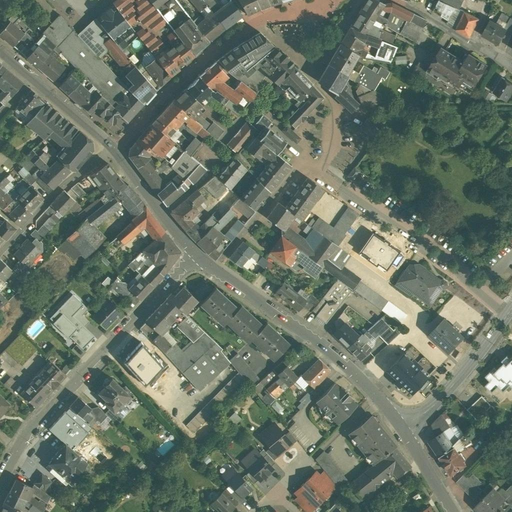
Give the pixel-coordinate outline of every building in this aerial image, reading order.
[(130,0),(118,0),(113,4),(113,3),(113,4),(114,6),(129,25),(132,22),(132,17),(132,16),(131,12),(131,11),(130,2),(131,2),(131,1),(130,0)] [(167,23),(148,0),(137,0),(138,1),(137,1),(138,2),(138,6),(139,11),(140,16),(139,16),(139,17),(140,21),(144,23),(146,24),(148,26),(152,28),(157,30),(167,23)] [(174,0),(148,0),(167,23),(174,32),(182,42),(192,33),(197,28),(174,0)] [(201,0),(192,0),(205,16),(204,17),(207,20),(213,15),(213,14),(211,12),(212,12),(203,2),(201,0)] [(212,0),(206,0),(203,2),(212,12),(211,12),(213,14),(218,10),(217,6),(212,0)] [(237,0),(247,16),(260,10),(255,0),(237,0)] [(255,0),(260,10),(269,6),(266,0),(255,0)] [(384,5),(375,0),(367,0),(360,12),(374,20),(378,15),(381,10),(384,5)] [(463,1),(461,0),(438,0),(459,10),(463,1)] [(218,10),(213,14),(213,15),(224,29),(241,17),(230,1),(218,10)] [(385,13),(390,13),(391,4),(384,5),(381,10),(385,13)] [(413,14),(391,4),(390,13),(405,22),(409,23),(413,14)] [(114,6),(96,20),(111,38),(111,39),(116,45),(123,52),(128,46),(124,39),(134,31),(129,25),(114,6)] [(374,20),(360,12),(351,26),(365,34),(370,26),(374,20)] [(478,19),(465,12),(459,25),(456,31),(469,38),(478,19)] [(14,13),(7,21),(9,23),(10,22),(13,24),(16,21),(19,17),(14,13)] [(405,22),(390,13),(387,20),(384,26),(400,34),(405,22)] [(413,14),(409,23),(422,29),(426,21),(413,14)] [(510,19),(502,14),(498,19),(507,24),(510,19)] [(94,53),(78,36),(68,26),(59,15),(42,34),(43,34),(62,52),(60,53),(85,78),(85,79),(98,92),(97,93),(104,99),(104,100),(94,109),(95,110),(108,122),(109,121),(113,125),(119,118),(121,120),(122,120),(124,122),(126,123),(127,123),(128,122),(143,105),(134,95),(133,94),(94,53)] [(207,20),(197,28),(203,35),(209,42),(224,29),(213,15),(207,20)] [(387,20),(378,15),(374,20),(380,23),(384,26),(387,20)] [(30,27),(19,17),(16,21),(27,31),(30,27)] [(459,25),(449,19),(446,24),(456,31),(459,25)] [(111,38),(96,20),(78,36),(94,53),(105,44),(111,39),(111,38)] [(380,23),(374,20),(370,26),(377,29),(380,23)] [(504,29),(490,21),(481,35),(498,45),(506,31),(504,29)] [(13,24),(10,22),(9,23),(0,32),(0,35),(13,47),(24,34),(13,24)] [(422,29),(405,22),(400,34),(416,43),(421,31),(422,29)] [(377,29),(370,26),(365,34),(368,34),(378,38),(381,32),(381,31),(377,29)] [(203,35),(197,28),(192,33),(204,46),(209,42),(203,35)] [(368,37),(349,28),(343,39),(344,40),(360,50),(361,49),(365,42),(368,37)] [(150,35),(145,33),(143,32),(142,30),(141,31),(141,30),(137,34),(150,51),(161,42),(157,40),(154,37),(150,35)] [(428,35),(421,31),(416,43),(421,47),(428,35)] [(182,42),(174,32),(169,35),(169,36),(170,41),(171,45),(173,48),(174,49),(173,49),(182,60),(185,57),(187,58),(189,60),(193,56),(182,42)] [(395,38),(381,32),(378,38),(392,44),(395,38)] [(192,33),(182,42),(193,56),(204,46),(192,33)] [(274,47),(260,33),(230,51),(245,70),(250,66),(252,65),(255,62),(274,47)] [(62,52),(43,34),(34,44),(36,46),(47,56),(53,49),(58,55),(60,53),(62,52)] [(380,41),(368,37),(365,42),(378,47),(380,41)] [(156,91),(131,62),(123,52),(116,45),(111,39),(105,44),(131,75),(128,79),(134,85),(138,89),(148,100),(156,91)] [(358,56),(365,58),(367,52),(361,49),(360,50),(344,40),(341,45),(357,55),(358,56)] [(175,65),(169,57),(167,54),(162,47),(161,42),(150,51),(155,58),(156,59),(165,71),(170,77),(171,76),(174,73),(171,70),(172,69),(174,67),(175,66),(175,65)] [(170,52),(173,49),(174,49),(173,48),(169,50),(168,51),(161,42),(162,47),(167,54),(170,52)] [(340,44),(328,64),(346,75),(349,68),(357,55),(341,45),(340,44)] [(396,48),(387,45),(384,55),(392,57),(396,48)] [(36,46),(26,58),(37,68),(47,56),(36,46)] [(290,63),(274,47),(255,62),(261,69),(268,74),(267,75),(274,81),(277,85),(294,66),(290,63)] [(58,55),(53,49),(47,56),(54,61),(59,56),(58,55)] [(182,60),(173,49),(170,52),(167,54),(169,57),(175,65),(179,62),(182,60)] [(465,63),(442,49),(431,67),(429,69),(459,88),(463,80),(473,86),(486,66),(469,55),(465,63)] [(230,51),(217,61),(221,65),(223,67),(235,77),(241,72),(244,70),(245,70),(230,51)] [(382,54),(371,52),(367,52),(365,58),(380,61),(382,54)] [(384,55),(382,54),(380,61),(390,63),(392,57),(384,55)] [(54,61),(47,56),(37,68),(53,82),(63,70),(54,61)] [(155,59),(145,67),(160,86),(170,77),(165,71),(164,72),(155,59)] [(221,65),(217,61),(214,63),(220,70),(223,67),(221,65)] [(214,63),(199,77),(211,89),(213,87),(221,81),(226,76),(220,70),(214,63)] [(419,63),(411,75),(416,78),(424,66),(419,63)] [(424,66),(416,78),(421,82),(423,79),(429,69),(431,67),(425,63),(424,66)] [(346,75),(328,64),(318,81),(336,93),(339,88),(343,82),(346,77),(347,76),(346,75)] [(313,87),(294,66),(277,85),(278,85),(298,101),(299,101),(313,87)] [(359,85),(372,92),(373,91),(381,78),(380,77),(380,76),(376,74),(379,70),(374,68),(372,71),(363,66),(359,74),(349,68),(346,75),(347,76),(346,77),(359,85)] [(252,81),(249,88),(256,94),(260,88),(267,75),(268,74),(261,69),(259,68),(252,81)] [(388,73),(380,68),(379,70),(376,74),(380,76),(380,77),(381,78),(384,79),(388,73)] [(22,83),(6,69),(0,76),(0,88),(2,91),(0,92),(0,102),(3,105),(11,97),(22,83)] [(72,72),(59,87),(68,95),(78,85),(76,83),(77,82),(73,79),(76,76),(72,72)] [(252,81),(243,74),(241,73),(241,72),(235,77),(241,82),(249,88),(252,81)] [(211,96),(214,92),(211,89),(199,77),(185,89),(201,105),(211,96)] [(511,91),(511,84),(503,78),(493,93),(506,101),(511,91)] [(96,93),(83,80),(78,85),(91,97),(96,93)] [(231,89),(225,84),(221,81),(213,87),(216,91),(219,93),(225,98),(231,89)] [(249,88),(241,82),(235,89),(251,101),(256,94),(249,88)] [(97,93),(96,93),(91,97),(78,85),(68,95),(82,108),(84,106),(91,113),(95,110),(94,109),(104,100),(97,93)] [(285,92),(278,85),(273,92),(280,98),(285,92)] [(372,92),(359,85),(355,92),(360,103),(362,107),(378,101),(378,100),(382,99),(380,94),(373,91),(372,92)] [(299,101),(298,101),(294,105),(298,109),(287,120),(295,129),(301,122),(301,123),(307,117),(306,116),(313,109),(323,98),(313,87),(299,101)] [(345,93),(339,88),(336,93),(334,96),(351,112),(362,107),(360,103),(358,105),(345,93)] [(148,100),(138,89),(133,94),(134,95),(143,105),(148,100)] [(201,105),(185,89),(183,91),(173,101),(188,115),(193,120),(193,119),(198,115),(203,111),(205,109),(201,105)] [(233,91),(231,89),(225,98),(235,105),(241,97),(233,91)] [(251,101),(235,89),(233,91),(241,97),(249,103),(251,101)] [(40,98),(31,90),(16,108),(25,115),(28,112),(38,100),(40,98)] [(233,108),(235,105),(225,98),(219,93),(216,91),(214,92),(211,96),(231,110),(233,108)] [(249,103),(241,97),(235,105),(238,107),(243,110),(249,103)] [(38,100),(28,112),(33,116),(41,107),(42,108),(44,104),(38,100)] [(188,115),(173,101),(156,119),(171,133),(174,130),(184,119),(188,115)] [(93,142),(46,103),(44,104),(42,108),(41,107),(33,116),(26,124),(27,125),(29,123),(37,130),(36,133),(38,131),(46,137),(48,135),(62,147),(56,156),(59,159),(71,171),(74,171),(80,165),(93,149),(93,142)] [(263,134),(267,128),(272,123),(261,113),(251,125),(257,130),(263,134)] [(193,120),(188,115),(184,119),(188,123),(187,124),(204,139),(209,134),(206,131),(201,127),(202,126),(199,123),(197,122),(193,119),(193,120)] [(171,133),(156,119),(152,124),(162,133),(167,137),(171,133)] [(210,125),(202,119),(199,123),(202,126),(201,127),(206,131),(210,125)] [(246,122),(240,130),(239,129),(233,137),(227,145),(227,144),(226,145),(237,154),(253,135),(257,130),(251,125),(247,121),(246,122)] [(377,142),(383,134),(366,121),(359,129),(377,142)] [(37,130),(29,123),(27,125),(36,133),(37,130)] [(212,123),(210,126),(210,125),(206,131),(209,134),(216,140),(220,136),(218,134),(221,131),(212,123)] [(162,133),(152,124),(148,128),(159,138),(162,133)] [(300,139),(286,126),(282,131),(296,143),(300,139)] [(159,138),(148,128),(136,142),(150,153),(155,158),(160,160),(162,157),(165,160),(170,164),(172,166),(180,156),(166,143),(167,137),(162,133),(159,138)] [(267,148),(277,136),(267,128),(263,134),(257,130),(253,135),(256,138),(267,148)] [(201,143),(194,137),(190,142),(174,130),(171,133),(167,137),(184,151),(190,157),(190,156),(201,143)] [(46,137),(38,131),(36,133),(44,140),(46,137)] [(383,134),(377,142),(382,146),(389,138),(383,134)] [(286,143),(277,136),(267,148),(276,155),(286,143)] [(184,151),(167,137),(166,143),(180,156),(184,151)] [(267,148),(256,138),(246,149),(258,159),(262,155),(270,162),(276,155),(267,148)] [(150,153),(136,142),(129,150),(128,157),(137,168),(145,162),(146,162),(149,160),(146,157),(150,153)] [(49,168),(39,158),(38,157),(31,151),(19,164),(26,172),(34,164),(39,169),(31,176),(35,181),(36,182),(40,177),(49,168)] [(199,164),(190,156),(190,157),(184,151),(180,156),(172,166),(180,172),(184,169),(189,174),(199,164)] [(52,161),(43,152),(38,157),(39,158),(49,168),(52,166),(49,163),(52,161)] [(270,162),(261,173),(275,185),(291,166),(276,155),(270,162)] [(234,157),(216,178),(227,187),(229,189),(237,180),(242,173),(246,169),(234,157)] [(52,166),(49,168),(61,180),(71,171),(59,159),(52,166)] [(156,168),(149,160),(146,162),(153,171),(156,168)] [(156,168),(153,171),(157,177),(170,164),(165,160),(162,162),(156,168)] [(146,162),(145,162),(137,168),(152,188),(160,181),(157,177),(153,171),(146,162)] [(107,164),(89,175),(96,184),(99,188),(116,175),(107,164)] [(189,174),(186,178),(193,185),(197,181),(207,170),(199,164),(189,174)] [(61,180),(49,168),(40,177),(52,189),(61,180)] [(354,168),(347,176),(352,180),(359,172),(354,168)] [(180,172),(171,181),(171,182),(177,188),(183,182),(186,178),(189,174),(184,169),(180,172)] [(28,173),(22,178),(31,186),(35,181),(31,176),(28,173)] [(242,173),(237,180),(262,201),(269,192),(256,179),(251,174),(248,178),(242,173)] [(275,185),(261,173),(256,179),(269,192),(275,185)] [(96,184),(89,175),(87,177),(94,186),(96,184)] [(116,175),(99,188),(109,200),(114,197),(120,192),(126,187),(116,175)] [(5,177),(0,182),(0,189),(8,181),(5,177)] [(52,189),(40,177),(36,182),(47,194),(52,189)] [(193,185),(186,178),(183,182),(189,188),(193,185)] [(316,184),(307,178),(285,208),(293,214),(301,220),(322,189),(315,184),(316,184)] [(254,211),(262,201),(237,180),(229,189),(235,194),(239,198),(254,211)] [(8,181),(0,189),(4,193),(11,189),(13,186),(8,181)] [(160,181),(152,188),(156,194),(165,187),(160,181)] [(167,185),(166,185),(176,197),(183,191),(184,192),(189,188),(183,182),(177,188),(171,182),(167,185)] [(86,194),(76,185),(70,189),(79,197),(80,196),(82,195),(86,194)] [(142,202),(128,185),(126,187),(120,192),(114,197),(118,203),(121,201),(135,217),(146,207),(142,202)] [(176,197),(166,185),(165,187),(156,194),(165,206),(176,197)] [(31,186),(19,196),(18,195),(15,198),(21,204),(30,212),(43,198),(31,186)] [(202,186),(187,199),(193,207),(209,194),(202,186)] [(229,189),(218,200),(229,209),(239,198),(235,194),(229,189)] [(63,191),(50,205),(61,216),(67,210),(74,202),(63,191)] [(12,194),(9,198),(11,201),(17,195),(14,192),(12,194)] [(9,198),(4,193),(0,197),(0,207),(2,209),(8,204),(10,202),(11,201),(9,198)] [(104,205),(93,213),(99,221),(100,221),(120,205),(118,203),(114,197),(109,200),(104,205)] [(254,211),(239,198),(229,209),(239,218),(246,223),(255,212),(254,211)] [(99,199),(84,211),(87,215),(89,217),(93,213),(104,205),(99,199)] [(187,199),(170,213),(186,231),(193,224),(189,220),(198,213),(193,207),(187,199)] [(285,208),(278,203),(267,218),(282,229),(293,214),(285,208)] [(8,204),(2,209),(8,216),(14,210),(9,206),(8,204)] [(14,210),(8,216),(19,226),(31,214),(30,212),(21,204),(14,210)] [(61,216),(50,205),(44,212),(50,218),(42,226),(48,232),(61,216)] [(135,217),(132,220),(133,222),(140,230),(145,226),(156,240),(165,233),(146,207),(135,217)] [(348,207),(334,227),(344,234),(358,214),(348,207)] [(89,217),(85,219),(92,226),(99,221),(93,213),(89,217)] [(212,216),(198,230),(193,224),(186,231),(197,243),(212,227),(217,221),(218,221),(212,216)] [(227,221),(222,216),(218,221),(217,221),(222,226),(227,221)] [(236,222),(231,228),(230,234),(227,240),(230,242),(246,223),(239,218),(236,222)] [(333,229),(318,218),(312,228),(324,237),(326,238),(333,229)] [(92,226),(85,219),(66,239),(80,254),(84,258),(85,258),(100,243),(94,236),(98,232),(92,226)] [(0,224),(0,235),(4,239),(6,241),(16,229),(5,220),(0,224)] [(133,222),(110,244),(116,250),(140,230),(133,222)] [(48,232),(42,226),(37,232),(43,237),(48,232)] [(197,243),(208,254),(215,260),(224,249),(217,243),(222,237),(212,227),(197,243)] [(333,229),(326,238),(338,246),(345,235),(344,234),(334,227),(333,229)] [(324,237),(312,228),(307,234),(319,243),(324,237)] [(37,232),(35,231),(31,235),(36,240),(39,242),(43,237),(37,232)] [(156,240),(142,251),(153,265),(176,247),(165,233),(156,240)] [(372,233),(359,252),(368,258),(366,260),(376,266),(378,264),(386,270),(399,252),(388,244),(389,243),(384,239),(383,240),(372,233)] [(314,248),(296,235),(292,234),(287,241),(295,247),(300,251),(308,257),(314,248)] [(287,241),(281,237),(270,251),(284,262),(291,253),(295,247),(287,241)] [(314,248),(308,257),(310,258),(321,267),(329,257),(338,246),(326,238),(324,237),(319,243),(314,248)] [(80,254),(66,239),(58,247),(63,253),(65,251),(74,260),(80,254)] [(28,240),(14,255),(27,267),(41,252),(32,244),(28,240)] [(36,240),(32,244),(41,252),(41,244),(39,242),(36,240)] [(253,250),(243,242),(236,250),(246,258),(249,255),(253,250)] [(176,247),(153,265),(155,267),(153,269),(163,277),(181,253),(176,247)] [(308,257),(300,251),(295,247),(291,253),(296,257),(305,264),(306,264),(310,258),(308,257)] [(246,258),(236,250),(230,258),(240,266),(247,258),(246,258)] [(261,256),(253,250),(249,255),(251,257),(251,256),(257,262),(261,256)] [(296,257),(291,253),(284,262),(289,265),(296,257)] [(398,254),(391,263),(396,266),(403,257),(398,254)] [(269,262),(261,256),(257,262),(264,267),(269,262)] [(305,264),(296,257),(289,265),(295,269),(299,263),(303,266),(305,264)] [(360,280),(329,257),(321,267),(322,268),(337,279),(352,290),(353,289),(359,281),(360,280)] [(321,267),(310,258),(306,264),(305,264),(303,266),(303,267),(316,277),(322,268),(321,267)] [(11,270),(0,259),(0,278),(2,281),(11,270)] [(29,270),(20,261),(14,267),(21,273),(28,279),(33,274),(29,270)] [(136,269),(131,263),(128,266),(133,271),(134,270),(136,269)] [(441,282),(419,265),(415,270),(406,284),(412,288),(410,291),(423,300),(425,297),(432,303),(442,288),(445,288),(447,285),(446,283),(444,281),(441,282)] [(410,266),(400,280),(406,284),(415,270),(410,266)] [(163,277),(153,269),(149,274),(158,282),(163,277)] [(28,279),(21,273),(17,278),(21,282),(21,283),(23,285),(28,279)] [(158,282),(149,274),(145,279),(154,287),(158,282)] [(138,282),(129,291),(131,292),(140,301),(154,287),(145,279),(143,277),(138,282)] [(17,278),(9,287),(13,291),(16,288),(21,283),(21,282),(17,278)] [(107,278),(102,284),(107,289),(110,285),(113,282),(107,278)] [(122,284),(116,278),(113,282),(110,285),(116,291),(122,284)] [(337,279),(319,302),(320,302),(324,305),(316,315),(315,316),(325,324),(352,290),(337,279)] [(406,284),(400,280),(396,286),(408,294),(410,291),(412,288),(406,284)] [(388,301),(359,281),(353,289),(382,310),(388,301)] [(129,291),(122,284),(116,291),(124,299),(131,292),(129,291)] [(304,301),(283,284),(276,293),(281,296),(281,295),(298,309),(304,301)] [(206,286),(192,295),(197,301),(200,304),(212,292),(206,286)] [(183,287),(174,297),(171,294),(167,298),(185,314),(197,301),(192,295),(183,287)] [(238,309),(215,288),(212,292),(200,304),(200,305),(223,326),(226,322),(238,309)] [(72,294),(71,296),(71,297),(57,311),(62,315),(53,324),(68,339),(70,338),(83,350),(94,339),(83,329),(86,327),(90,322),(87,320),(83,316),(88,310),(72,294)] [(167,298),(146,321),(147,322),(142,328),(153,341),(163,331),(181,312),(167,298)] [(109,301),(93,318),(99,324),(106,330),(121,313),(109,301)] [(407,315),(388,301),(382,310),(400,324),(407,315)] [(324,305),(320,302),(312,312),(316,315),(324,305)] [(241,306),(238,309),(226,322),(248,343),(251,340),(263,327),(263,326),(241,306)] [(335,323),(340,327),(344,323),(345,323),(349,319),(343,312),(335,323)] [(91,316),(87,320),(90,322),(95,328),(99,324),(93,318),(91,316)] [(204,333),(186,316),(176,326),(192,344),(204,333)] [(464,338),(444,319),(430,334),(450,353),(464,338)] [(378,320),(367,331),(359,338),(364,343),(371,336),(375,340),(378,336),(386,328),(378,320)] [(266,323),(263,326),(263,327),(251,340),(274,361),(289,344),(266,323)] [(340,327),(333,335),(347,348),(358,337),(345,323),(344,323),(340,327)] [(386,328),(378,336),(387,345),(400,333),(395,329),(393,331),(388,326),(386,328)] [(174,343),(163,331),(153,341),(163,353),(174,343)] [(183,353),(172,362),(182,374),(203,355),(220,373),(231,363),(229,361),(220,351),(221,351),(214,343),(204,333),(192,344),(183,353)] [(38,350),(21,334),(5,350),(22,367),(38,350)] [(358,337),(347,348),(360,361),(371,349),(364,343),(359,338),(358,337)] [(143,379),(147,383),(163,367),(152,355),(151,356),(148,353),(149,352),(141,343),(125,360),(130,364),(127,368),(141,381),(143,379)] [(174,343),(163,353),(172,362),(183,353),(174,343)] [(261,381),(237,354),(229,361),(231,363),(252,389),(259,382),(261,381)] [(203,355),(182,374),(199,392),(220,373),(203,355)] [(397,361),(387,371),(397,380),(394,383),(399,388),(402,385),(411,394),(427,377),(419,370),(421,368),(413,360),(411,362),(403,355),(397,361)] [(511,357),(510,360),(511,361),(506,366),(504,363),(497,370),(494,368),(485,377),(490,381),(485,386),(492,393),(498,387),(503,393),(510,386),(511,387),(511,357)] [(302,376),(301,376),(307,383),(313,388),(330,371),(318,360),(302,376)] [(48,365),(38,376),(52,389),(62,379),(65,376),(51,362),(48,365)] [(297,379),(286,367),(278,375),(280,377),(288,386),(289,386),(292,383),(297,379)] [(261,381),(259,382),(263,387),(278,375),(273,370),(261,381)] [(237,375),(186,426),(194,434),(244,383),(237,375)] [(297,379),(292,383),(296,387),(300,391),(307,383),(301,376),(302,376),(301,375),(297,379)] [(38,376),(21,394),(35,408),(52,389),(38,376)] [(280,377),(265,390),(268,393),(274,399),(288,386),(280,377)] [(3,386),(8,390),(15,382),(10,378),(3,386)] [(417,388),(422,392),(430,383),(425,379),(417,388)] [(120,388),(111,380),(111,381),(109,381),(107,382),(106,383),(106,385),(106,387),(99,394),(104,399),(106,401),(104,404),(110,409),(114,413),(114,412),(123,403),(126,406),(132,399),(126,394),(128,391),(124,387),(120,388)] [(259,382),(252,389),(256,394),(263,387),(259,382)] [(334,384),(315,403),(338,424),(356,405),(351,400),(352,399),(348,395),(347,396),(344,393),(345,392),(341,388),(340,389),(334,384)] [(310,392),(303,399),(306,403),(313,396),(310,392)] [(274,399),(268,393),(261,399),(267,406),(274,400),(274,399)] [(491,406),(482,396),(468,410),(477,421),(491,406)] [(0,416),(9,406),(0,397),(0,416)] [(91,409),(78,398),(69,407),(82,419),(91,409)] [(123,403),(114,412),(121,419),(136,403),(132,399),(126,406),(123,403)] [(65,445),(73,452),(93,428),(92,427),(82,419),(69,407),(49,431),(65,445)] [(105,414),(97,407),(94,412),(98,415),(96,417),(102,422),(107,417),(105,414)] [(91,409),(82,419),(92,427),(97,422),(100,425),(102,422),(96,417),(98,415),(94,412),(91,409)] [(114,413),(110,409),(105,414),(107,417),(112,421),(116,425),(121,420),(121,419),(114,412),(114,413)] [(233,424),(240,420),(235,412),(228,416),(233,424)] [(441,414),(432,424),(438,433),(449,426),(441,414)] [(102,422),(100,425),(104,429),(112,421),(107,417),(102,422)] [(395,447),(371,417),(349,434),(373,464),(383,456),(395,447)] [(284,436),(274,424),(266,431),(268,433),(262,438),(276,455),(282,450),(283,451),(291,444),(284,436)] [(296,441),(289,432),(284,436),(291,444),(292,445),(296,441)] [(443,432),(429,441),(439,457),(454,448),(452,446),(453,446),(443,432)] [(453,446),(452,446),(454,448),(454,447),(457,451),(464,447),(459,439),(453,446)] [(65,445),(62,448),(50,460),(51,461),(49,464),(52,467),(49,471),(65,485),(71,478),(73,480),(78,474),(83,468),(86,464),(86,460),(83,457),(79,457),(73,452),(65,445)] [(457,451),(454,447),(454,448),(439,457),(451,474),(459,469),(461,470),(463,468),(464,466),(465,465),(463,462),(459,454),(457,451)] [(278,457),(269,448),(265,452),(273,461),(278,457)] [(410,466),(396,448),(384,457),(383,458),(394,471),(398,476),(410,466)] [(265,452),(263,450),(258,454),(259,454),(271,467),(275,463),(273,461),(265,452)] [(350,484),(324,451),(315,460),(328,476),(337,487),(340,492),(348,485),(350,484)] [(271,467),(259,454),(246,467),(250,471),(258,480),(260,482),(273,470),(271,467)] [(350,484),(348,485),(351,489),(360,501),(393,473),(392,472),(394,471),(383,458),(384,457),(383,456),(350,484)] [(159,470),(150,462),(145,467),(154,475),(159,470)] [(251,489),(233,471),(225,479),(232,486),(232,487),(235,490),(242,497),(251,489)] [(258,480),(250,471),(246,475),(254,484),(258,480)] [(328,476),(324,471),(319,476),(323,481),(328,476)] [(51,482),(41,473),(33,485),(39,489),(44,492),(51,482)] [(316,474),(306,484),(321,499),(331,490),(331,489),(323,481),(319,476),(316,474)] [(464,474),(456,483),(473,500),(482,491),(475,484),(469,478),(464,474)] [(473,474),(469,478),(475,484),(479,480),(473,474)] [(337,487),(328,476),(323,481),(331,489),(331,490),(332,492),(337,487)] [(31,488),(15,480),(9,493),(26,500),(30,491),(32,488),(31,488)] [(497,486),(492,481),(483,491),(487,495),(493,489),(497,486)] [(321,499),(306,484),(296,493),(299,496),(303,500),(311,509),(312,508),(321,499)] [(39,489),(33,485),(31,488),(32,488),(30,491),(35,494),(39,489)] [(511,485),(505,492),(503,489),(501,490),(497,493),(511,506),(510,507),(511,508),(511,485)] [(44,492),(39,489),(35,494),(48,503),(50,497),(44,492)] [(230,494),(226,489),(221,493),(235,508),(239,504),(230,494)] [(351,489),(343,495),(353,507),(360,501),(351,489)] [(487,495),(475,506),(479,511),(504,511),(510,507),(511,506),(497,493),(493,489),(487,495)] [(242,497),(235,490),(230,494),(239,504),(241,505),(246,500),(242,497)] [(26,500),(9,493),(4,503),(20,511),(24,504),(26,500)] [(221,493),(210,504),(218,511),(231,511),(235,508),(221,493)] [(303,500),(299,496),(295,500),(299,505),(303,500)] [(26,500),(24,504),(30,509),(33,506),(26,500)] [(311,509),(303,500),(299,505),(306,511),(311,511),(314,510),(312,508),(311,509)] [(43,511),(46,506),(39,501),(35,508),(40,511),(43,511)] [(4,503),(2,509),(0,511),(20,511),(4,503)]
